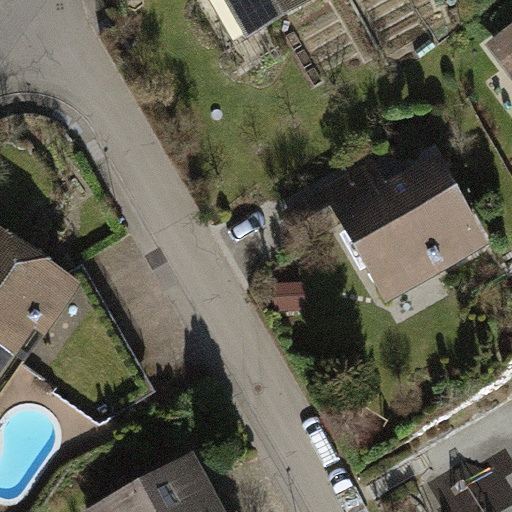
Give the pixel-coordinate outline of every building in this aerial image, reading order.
[(226,0),(244,31),(299,0),(226,0)] [(511,26),(489,45),(511,77),(511,26)] [(386,182),(372,158),(280,211),(301,247),(340,225),(385,302),(491,242),(439,152),(392,179),(386,182)] [(80,282),(0,226),(0,429),(1,427),(0,426),(0,372),(32,326),(43,334),(80,282)] [(306,284),(275,284),(275,309),(306,309),(306,284)] [(143,476),(83,509),(85,511),(226,511),(191,449),(143,476)]
